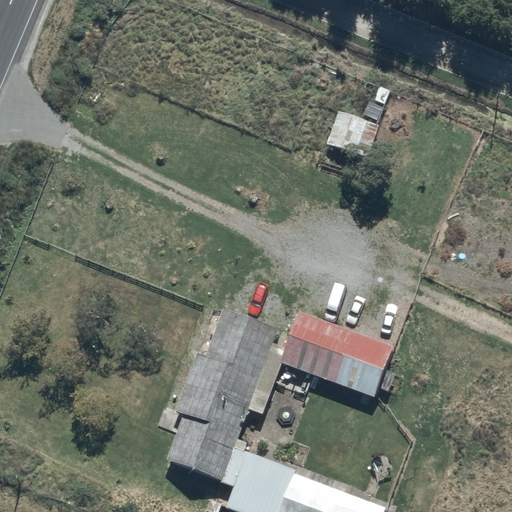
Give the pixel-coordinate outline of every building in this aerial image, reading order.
[(484,185),(454,173),(436,166),(417,215),(431,220),(420,246),(454,259),(484,185)] [(475,225),(458,260),(491,276),(511,232),(511,224),(496,217),(489,231),(475,225)] [(217,490),(279,338),(227,316),(208,362),(200,358),(175,422),(183,425),(165,469),(217,490)] [(395,356),(299,320),(280,371),(376,407),(395,356)] [(371,511),(297,484),(286,511),(371,511)]
